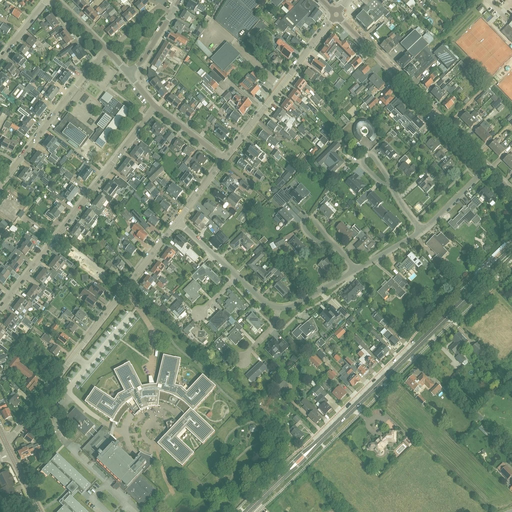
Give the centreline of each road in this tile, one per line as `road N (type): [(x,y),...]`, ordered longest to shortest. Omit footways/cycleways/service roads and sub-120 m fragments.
road 1 (secondary): [(246,511),(511,253)]
road 2 (residential): [(5,444),(177,221)]
road 3 (residential): [(0,309),(155,105)]
road 4 (tertiary): [(488,167),(336,14)]
road 5 (residential): [(223,159),(336,14)]
road 6 (residential): [(0,182),(106,51)]
